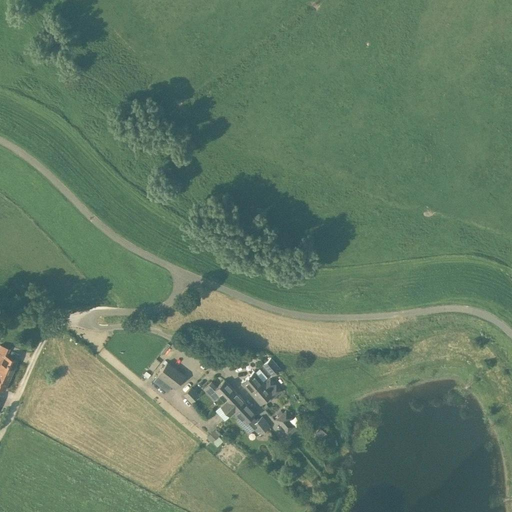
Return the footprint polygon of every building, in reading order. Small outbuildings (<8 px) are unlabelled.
[(0,344),(0,369),(11,375),(18,360),(7,355),(10,349),(0,345),(0,344)] [(271,358),(263,364),(272,375),(280,368),(271,358)] [(184,375),(167,362),(157,374),(175,388),(184,375)] [(11,375),(0,369),(0,387),(5,390),(11,375)] [(251,394),(264,382),(254,371),(241,382),(251,394)] [(264,382),(251,394),(260,404),(271,394),(273,397),(279,392),(274,385),(276,384),(270,377),(264,383),(264,382)] [(224,401),(225,401),(234,392),(235,391),(224,380),(216,387),(211,382),(203,389),(213,400),(219,395),(224,401)] [(198,395),(191,387),(183,394),(191,402),(198,395)] [(234,411),(244,402),(234,392),(225,401),(234,411)] [(234,411),(239,416),(245,422),(247,420),(252,416),(255,413),(244,402),(234,411)] [(279,416),(276,419),(287,432),(290,435),(296,429),(294,426),(288,420),(291,417),(286,410),(283,413),(280,410),(277,413),(279,416)] [(252,416),(247,420),(245,422),(239,416),(235,419),(248,432),(253,428),(256,431),(253,433),(257,437),(270,426),(262,416),(256,421),(252,416)] [(312,437),(319,441),(326,432),(319,427),(312,437)] [(214,446),(224,443),(219,430),(210,433),(214,446)]
